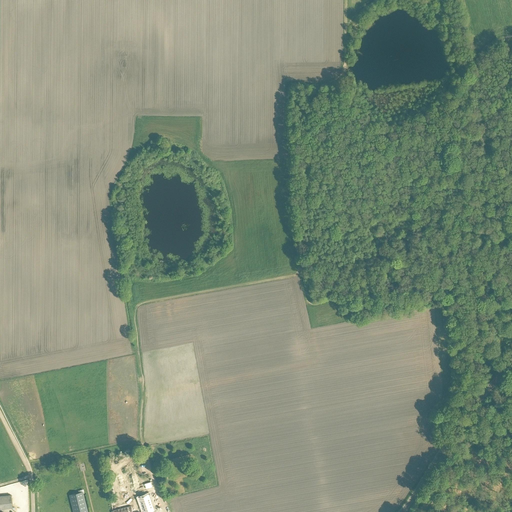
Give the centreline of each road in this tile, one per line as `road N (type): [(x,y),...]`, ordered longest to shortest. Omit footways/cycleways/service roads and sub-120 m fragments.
road 1 (track): [(145,454),(135,307),(296,274),(287,92),(295,82),(341,78),(344,37)]
road 2 (track): [(511,237),(336,287),(318,304),(306,299),(298,271)]
road 3 (tertiary): [(401,511),(511,363)]
